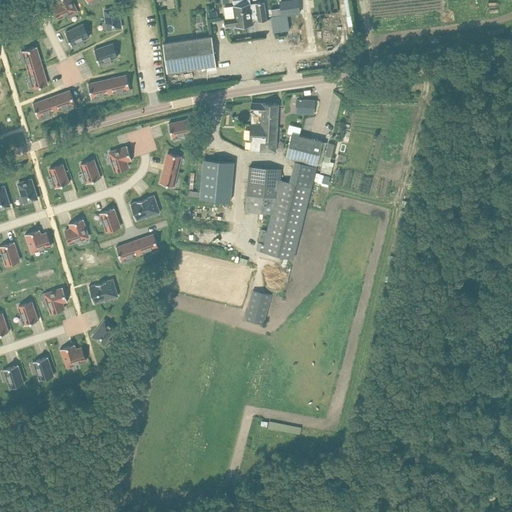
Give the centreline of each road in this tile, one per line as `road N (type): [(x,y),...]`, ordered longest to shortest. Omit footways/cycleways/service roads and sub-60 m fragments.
road 1 (unclassified): [(0,158),(133,113),(222,94),(511,63)]
road 2 (residential): [(0,227),(131,184),(145,163),(137,130)]
